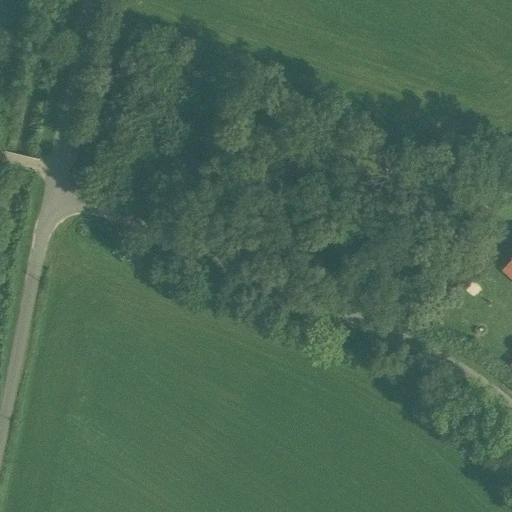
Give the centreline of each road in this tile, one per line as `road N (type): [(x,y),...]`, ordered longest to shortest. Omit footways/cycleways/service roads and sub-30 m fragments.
road 1 (unclassified): [(50,196),(275,287),(402,353),(511,425)]
road 2 (unclassified): [(0,439),(50,196)]
road 3 (unclassified): [(50,196),(91,0)]
